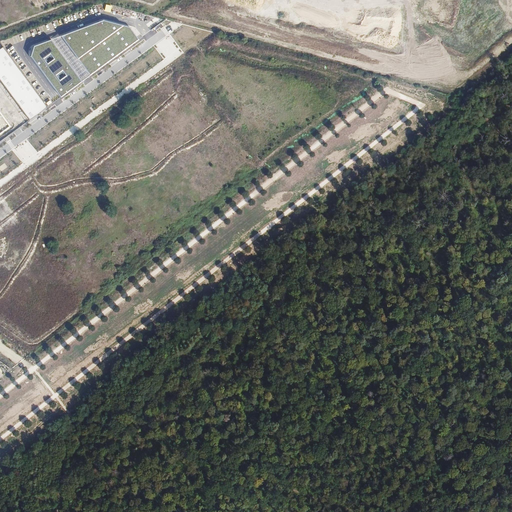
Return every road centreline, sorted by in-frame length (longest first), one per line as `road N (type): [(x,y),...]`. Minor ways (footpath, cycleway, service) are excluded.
road 1 (track): [(81,415),(359,511)]
road 2 (residential): [(0,153),(165,30)]
